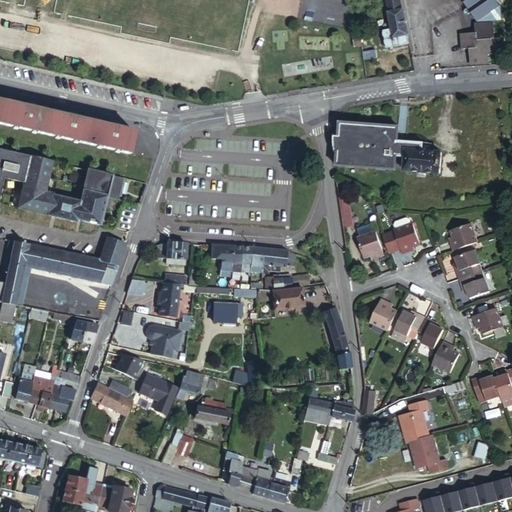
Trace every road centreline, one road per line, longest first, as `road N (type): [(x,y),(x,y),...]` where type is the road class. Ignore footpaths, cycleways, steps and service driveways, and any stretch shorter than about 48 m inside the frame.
road 1 (residential): [(335,511),(358,419),(343,291)]
road 2 (residential): [(140,231),(289,242),(312,227),(330,185)]
road 3 (residential): [(140,231),(69,440)]
road 4 (residential): [(511,79),(402,84),(316,101)]
road 5 (residential): [(0,83),(161,120),(175,132)]
road 6 (residential): [(343,291),(395,276),(442,299),(449,321),(485,359)]
road 7 (residential): [(316,101),(188,122),(175,132)]
road 8 (residential): [(154,468),(292,511)]
